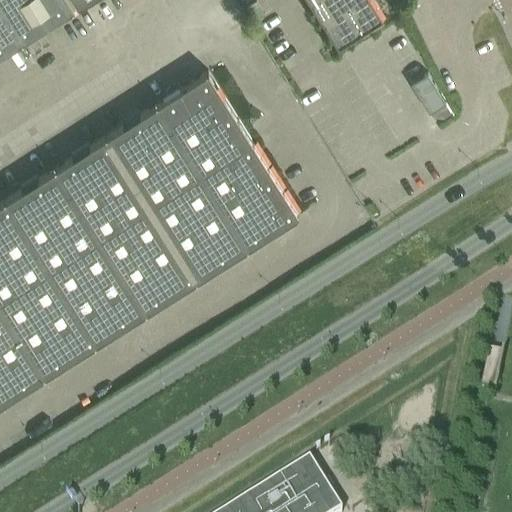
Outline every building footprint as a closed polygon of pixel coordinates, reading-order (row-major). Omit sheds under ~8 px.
[(70,0),(0,0),(0,53),(74,7),(70,0)] [(74,0),(80,8),(92,0),(74,0)] [(382,11),(375,0),(313,0),(338,39),(382,11)] [(0,401),(197,277),(299,212),(208,69),(0,200),(0,401)] [(428,72),(411,83),(429,112),(446,101),(428,72)] [(488,352),(480,387),(486,389),(492,390),(492,392),(494,392),(502,353),(500,353),(500,355),(497,354),(488,352)] [(337,511),(308,463),(230,511),(337,511)]
